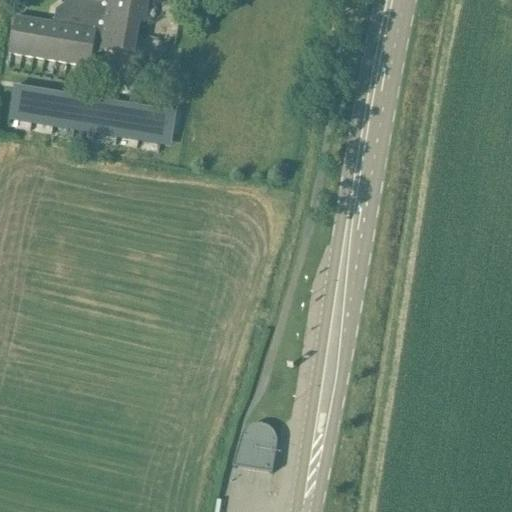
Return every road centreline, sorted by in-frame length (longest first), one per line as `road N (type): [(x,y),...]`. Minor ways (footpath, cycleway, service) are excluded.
road 1 (primary): [(314,511),(409,0)]
road 2 (primary): [(380,0),(295,511)]
